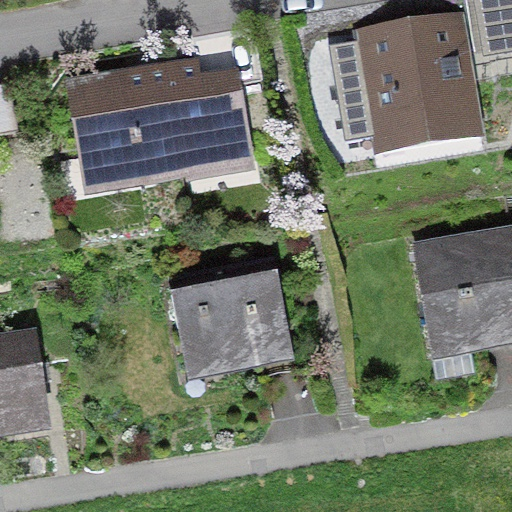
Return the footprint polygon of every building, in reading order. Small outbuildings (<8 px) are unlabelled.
[(511,0),(476,0),(486,53),(511,48),(511,0)] [(451,26),(328,47),(344,145),(468,125),(451,26)] [(92,156),(112,153),(117,182),(202,167),(201,161),(244,154),(231,77),(199,82),(197,68),(81,88),(92,156)] [(5,75),(0,75),(0,137),(15,135),(5,75)] [(511,231),(415,248),(432,347),(465,342),(467,354),(511,346),(511,231)] [(185,359),(219,352),(222,366),(290,353),(275,273),(173,293),(185,359)] [(30,340),(0,344),(0,431),(43,426),(30,340)]
